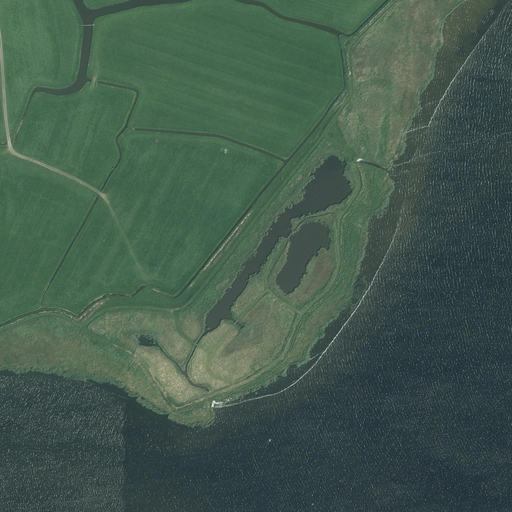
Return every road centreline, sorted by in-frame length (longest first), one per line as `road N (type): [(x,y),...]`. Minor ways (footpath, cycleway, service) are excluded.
road 1 (track): [(146,283),(105,197),(58,170),(95,78),(100,25)]
road 2 (track): [(58,170),(10,147),(0,51)]
